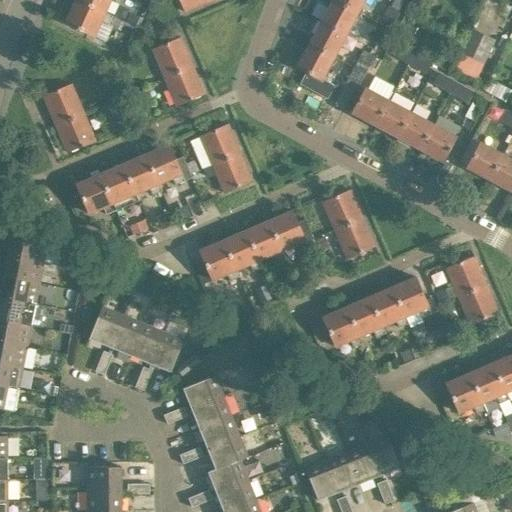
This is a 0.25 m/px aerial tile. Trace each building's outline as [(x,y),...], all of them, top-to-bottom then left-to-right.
[(106,13),(78,0),(75,0),(65,23),(95,36),(101,22),(108,25),(112,16),(106,13)] [(78,0),(106,13),(111,0),(118,3),(119,0),(78,0)] [(214,0),(213,0),(179,0),(185,13),(214,0)] [(335,0),(332,0),(321,22),(346,35),(358,13),(335,0)] [(335,0),(358,13),(365,0),(335,0)] [(388,6),(379,24),(391,30),(401,12),(388,6)] [(511,33),(511,18),(502,18),(502,33),(511,33)] [(321,22),(309,44),(334,58),(335,57),(346,35),(321,22)] [(391,30),(379,24),(370,41),(382,48),(391,30)] [(461,52),(484,63),(494,41),(472,30),(461,52)] [(153,49),(165,78),(192,66),(180,37),(153,49)] [(390,55),(410,66),(417,54),(397,43),(390,55)] [(334,58),(309,44),(296,67),(306,72),(299,84),(327,99),(334,86),(323,79),(328,69),(337,73),(343,62),(335,57),(334,58)] [(363,50),(354,67),(366,74),(374,57),(363,50)] [(461,52),(453,70),(475,81),(484,63),(461,52)] [(417,54),(410,66),(425,74),(432,63),(417,54)] [(192,66),(165,78),(177,106),(205,95),(192,66)] [(366,74),(354,67),(344,86),(356,92),(366,74)] [(432,84),(452,95),(459,84),(439,72),(432,84)] [(485,90),(506,102),(511,90),(491,79),(485,90)] [(43,96),(55,125),(83,113),(71,84),(43,96)] [(459,84),(452,95),(467,104),(474,92),(459,84)] [(354,113),(377,126),(390,101),(367,89),(354,113)] [(475,98),(465,117),(474,121),(484,103),(475,98)] [(377,126),(399,138),(413,113),(390,101),(377,126)] [(122,103),(106,110),(114,130),(130,123),(122,103)] [(498,121),(511,127),(511,113),(505,109),(498,121)] [(83,113),(55,125),(68,153),(96,141),(83,113)] [(399,138),(422,150),(435,125),(413,113),(399,138)] [(200,135),(212,164),(240,152),(228,123),(200,135)] [(435,125),(422,150),(445,162),(458,137),(435,125)] [(468,168),(491,180),(504,155),(482,143),(468,168)] [(169,145),(146,154),(159,184),(172,179),(175,186),(192,178),(183,157),(175,160),(169,145)] [(240,152),(212,164),(224,193),(253,181),(240,152)] [(146,154),(123,164),(136,194),(149,189),(152,195),(162,191),(159,184),(146,154)] [(491,180),(511,191),(511,159),(504,155),(491,180)] [(123,164),(99,174),(115,211),(139,201),(136,194),(123,164)] [(115,211),(99,174),(76,184),(89,214),(103,208),(106,215),(115,211)] [(322,202),(334,230),(362,218),(350,190),(322,202)] [(293,211),(270,221),(282,250),(295,245),(298,251),(308,247),(293,211)] [(362,218),(334,230),(346,259),(375,247),(362,218)] [(270,221),(246,231),(259,260),(273,254),(276,261),(285,257),(282,250),(270,221)] [(138,240),(153,234),(149,224),(134,231),(138,240)] [(246,231),(223,240),(236,270),(249,264),(252,271),(262,267),(259,260),(246,231)] [(13,234),(9,255),(44,262),(48,241),(13,234)] [(318,252),(330,247),(325,237),(314,242),(318,252)] [(236,270),(223,240),(200,250),(207,266),(194,271),(201,285),(226,274),(229,281),(239,277),(236,270)] [(9,255),(4,276),(40,283),(44,262),(9,255)] [(458,297),(486,286),(474,257),(446,269),(453,286),(458,297)] [(40,283),(4,276),(2,286),(0,285),(0,297),(35,305),(36,305),(40,283)] [(415,278),(392,288),(404,317),(417,311),(420,318),(430,314),(425,301),(415,278)] [(453,286),(446,289),(450,300),(458,297),(453,286)] [(486,286),(458,297),(470,326),(498,314),(486,286)] [(392,288),(369,298),(381,327),(394,321),(397,329),(408,324),(404,317),(392,288)] [(0,319),(31,326),(35,305),(0,297),(0,319)] [(369,298),(346,308),(358,337),(372,331),(375,338),(384,334),(381,327),(369,298)] [(431,298),(425,301),(430,314),(437,311),(431,298)] [(90,339),(110,347),(123,316),(102,308),(90,339)] [(358,337),(346,308),(322,317),(334,347),(348,341),(351,348),(361,344),(358,337)] [(110,347),(130,355),(143,324),(123,316),(110,347)] [(0,319),(0,341),(27,347),(32,326),(31,326),(0,319)] [(130,355),(151,363),(163,332),(143,324),(130,355)] [(163,332),(151,363),(171,371),(184,340),(163,332)] [(0,341),(0,363),(23,368),(27,347),(0,341)] [(407,360),(421,355),(417,345),(403,351),(407,360)] [(103,351),(99,361),(108,365),(112,355),(103,351)] [(176,369),(182,376),(200,362),(193,354),(176,369)] [(511,354),(493,363),(506,393),(511,390),(511,354)] [(108,365),(99,361),(95,371),(104,375),(108,365)] [(0,363),(0,385),(18,389),(19,389),(23,368),(0,363)] [(493,363),(470,373),(483,402),(497,396),(511,431),(511,430),(511,406),(506,393),(493,363)] [(143,367),(139,377),(148,381),(152,371),(143,367)] [(486,409),(483,402),(470,373),(446,383),(459,413),(473,407),(476,414),(486,409)] [(185,388),(193,408),(224,396),(216,376),(185,388)] [(148,381),(139,377),(135,387),(144,391),(148,381)] [(0,408),(14,411),(18,389),(0,385),(0,408)] [(56,396),(57,388),(50,387),(49,395),(56,396)] [(193,408),(201,429),(232,416),(224,396),(193,408)] [(184,407),(174,411),(177,420),(188,416),(184,407)] [(177,420),(174,411),(163,415),(167,424),(177,420)] [(201,429),(209,449),(240,436),(232,416),(201,429)] [(511,431),(507,422),(492,428),(492,429),(496,438),(511,431)] [(209,449),(217,469),(240,460),(241,460),(248,457),(240,436),(209,449)] [(387,436),(367,444),(380,476),(400,467),(387,436)] [(367,444),(346,453),(359,484),(380,476),(367,444)] [(417,445),(406,454),(421,470),(431,461),(417,445)] [(200,447),(189,451),(193,460),(204,456),(200,447)] [(193,460),(189,451),(179,455),(183,464),(193,460)] [(484,462),(507,474),(511,464),(511,462),(491,451),(484,462)] [(346,453),(326,461),(339,492),(359,484),(346,453)] [(217,469),(209,472),(217,493),(249,480),(241,460),(240,460),(217,469)] [(339,492),(326,461),(306,470),(319,501),(339,492)] [(88,468),(88,490),(122,490),(122,468),(88,468)] [(377,483),(381,494),(391,490),(386,479),(377,483)] [(47,500),(47,480),(36,480),(36,501),(47,500)] [(217,493),(224,511),(227,511),(257,501),(249,480),(217,493)] [(138,494),(138,484),(127,484),(127,494),(138,494)] [(149,484),(138,484),(138,494),(149,494),(149,484)] [(476,511),(473,506),(480,503),(475,489),(449,500),(454,511),(451,511),(476,511)] [(88,490),(88,511),(122,511),(122,490),(88,490)] [(208,490),(198,494),(202,503),(212,499),(208,490)] [(391,490),(381,494),(386,505),(395,502),(391,490)] [(202,503),(198,494),(188,498),(192,507),(202,503)] [(337,500),(342,511),(351,507),(346,496),(337,500)] [(227,511),(261,511),(257,501),(227,511)] [(304,511),(300,503),(281,511),(304,511)]
